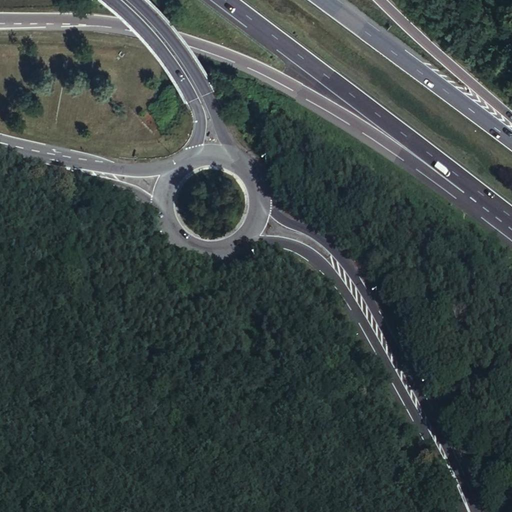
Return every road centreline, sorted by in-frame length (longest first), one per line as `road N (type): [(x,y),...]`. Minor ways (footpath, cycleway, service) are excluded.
road 1 (motorway): [(27,16),(114,22),(215,52),(494,203)]
road 2 (motorway): [(224,0),(494,203)]
road 3 (secondary): [(462,511),(359,301)]
road 4 (motorway): [(511,140),(324,0)]
road 5 (secondary): [(233,156),(172,34),(137,0)]
road 6 (secondary): [(114,0),(158,41),(194,96),(200,113),(192,153)]
road 7 (motorway): [(511,114),(383,0)]
road 8 (secondary): [(359,301),(327,244),(259,200)]
road 9 (secondary): [(241,240),(295,244),(359,301)]
